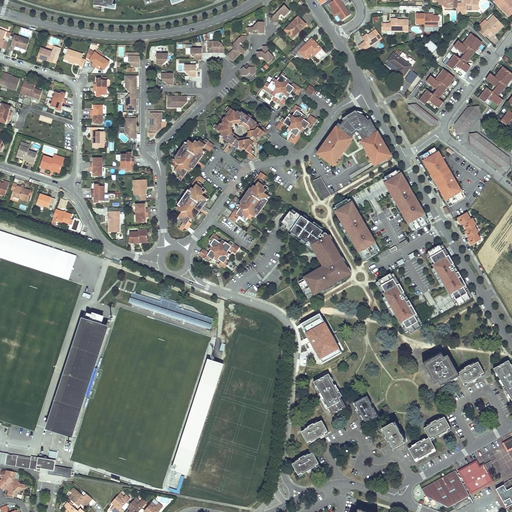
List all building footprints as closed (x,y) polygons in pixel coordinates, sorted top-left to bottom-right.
[(334,0),(329,4),(330,6),(331,8),(333,7),(337,14),(342,21),(350,15),(341,2),(342,1),(341,0),(334,0)] [(433,0),(433,1),(439,1),(444,1),(444,5),(443,7),(447,8),(457,8),(457,3),(457,0),(433,0)] [(466,11),(478,11),(478,0),(465,0),(466,3),(457,3),(457,8),(457,11),(460,11),(466,11)] [(511,0),(507,0),(506,1),(505,0),(494,0),(494,1),(509,17),(511,14),(511,0)] [(282,14),(284,17),(290,12),(284,6),(273,17),(273,23),(278,23),(279,17),(282,14)] [(438,16),(433,16),(425,16),(425,14),(416,14),(416,24),(424,24),(424,27),(433,27),(438,27),(438,16)] [(485,37),(488,35),(490,32),(494,35),(503,26),(493,16),(487,22),(488,23),(479,31),(485,37)] [(293,39),(300,33),(299,32),(306,25),(298,17),(285,31),(288,34),(293,39)] [(408,32),(409,20),(397,20),(397,19),(391,19),(391,24),(383,24),(382,31),(408,32)] [(253,34),(253,31),(258,31),(258,34),(264,34),(264,23),(259,23),(253,28),(247,28),(247,34),(253,34)] [(362,38),(365,42),(358,46),(362,52),(382,39),(376,30),(368,35),(367,34),(362,38)] [(471,34),(463,44),(468,49),(477,38),(471,34)] [(26,50),(30,41),(14,36),(10,49),(14,51),(15,47),(26,50)] [(244,56),(244,50),(239,45),(241,42),(247,42),(247,36),(242,36),(233,45),(233,50),(227,56),(230,59),(233,62),(239,56),(238,54),(240,52),(241,53),(244,56)] [(468,49),(474,53),(482,43),(477,38),(468,49)] [(303,56),(304,58),(305,59),(312,53),(318,59),(325,53),(312,39),(306,45),(303,41),(291,53),(295,56),(296,55),(299,52),(303,56)] [(225,47),(219,41),(213,42),(213,53),(219,53),(225,53),(225,47)] [(454,46),(464,54),(468,49),(463,44),(458,41),(454,46)] [(54,46),(52,52),(59,55),(61,49),(54,46)] [(257,58),(262,58),(268,63),(274,58),(268,52),(269,46),(262,46),(262,52),(260,52),(257,52),(257,58)] [(52,52),(41,48),(37,58),(53,63),(54,59),(57,61),(59,55),(52,52)] [(190,54),(196,60),(202,60),(202,57),(202,48),(186,48),(186,54),(190,54)] [(95,53),(89,49),(86,58),(89,61),(95,53)] [(460,59),(466,64),(474,53),(468,49),(464,54),(460,59)] [(83,55),(68,50),(65,60),(80,65),(79,66),(83,67),(85,60),(82,59),(83,55)] [(95,53),(89,61),(93,63),(92,66),(98,70),(100,68),(104,70),(109,62),(102,57),(104,55),(97,50),(95,53)] [(162,66),(168,60),(168,54),(156,54),(156,65),(162,66)] [(398,68),(397,70),(396,71),(404,76),(411,66),(394,54),(388,61),(398,68)] [(452,70),(456,65),(460,59),(455,55),(451,60),(447,66),(452,70)] [(128,62),(134,68),(140,68),(140,62),(140,56),(128,56),(128,62)] [(241,70),(241,71),(241,76),(247,76),(250,73),(252,76),(255,73),(255,61),(252,59),(249,62),(249,67),(247,70),(244,67),(241,70)] [(471,67),(466,64),(460,59),(456,65),(466,73),(468,71),(471,67)] [(191,64),(191,60),(180,60),(180,72),(184,72),(184,64),(191,64)] [(297,67),(292,62),(291,63),(304,75),(305,74),(299,68),(298,69),(296,67),(297,67)] [(184,65),(184,71),(190,77),(195,77),(196,77),(196,65),(184,65)] [(495,77),(501,82),(509,71),(503,67),(495,77)] [(403,80),(410,85),(418,75),(412,70),(403,80)] [(441,84),(449,74),(444,70),(436,80),(441,84)] [(501,82),(506,86),(511,78),(511,73),(509,71),(501,82)] [(283,72),(277,81),(275,84),(272,81),(270,84),(267,82),(262,89),(266,91),(268,88),(274,92),(277,94),(275,97),(277,99),(275,102),(279,104),(281,101),(284,103),(286,100),(283,98),(285,95),(287,92),(290,94),(292,91),(298,96),(302,89),(293,83),(291,86),(288,84),(285,82),(287,79),(284,77),(286,74),(283,72)] [(0,84),(16,90),(20,79),(12,77),(6,75),(7,74),(3,73),(0,82),(0,84)] [(162,74),(162,79),(167,85),(171,85),(173,85),(173,74),(162,74)] [(441,84),(446,88),(455,78),(449,74),(441,84)] [(497,87),(501,82),(495,77),(490,74),(487,78),(486,79),(497,87)] [(130,93),(125,99),(125,110),(137,110),(137,76),(125,76),(125,88),(130,93)] [(426,82),(437,90),(441,84),(436,80),(431,76),(427,81),(426,82)] [(94,92),(97,92),(97,97),(101,97),(101,95),(106,95),(107,81),(101,80),(101,79),(97,79),(97,84),(94,84),(94,92)] [(35,86),(28,83),(29,81),(25,80),(20,93),(39,99),(42,92),(34,89),(35,86)] [(506,86),(501,82),(497,87),(493,92),(498,96),(506,86)] [(438,99),(446,88),(441,84),(437,90),(433,94),(438,99)] [(316,89),(313,87),(310,85),(305,91),(312,95),(316,89)] [(484,102),(488,97),(493,92),(490,90),(487,88),(479,98),(484,102)] [(425,105),(429,100),(433,94),(427,90),(419,101),(422,103),(425,105)] [(62,106),(64,107),(66,100),(64,99),(66,94),(62,93),(61,95),(56,92),(51,107),(56,109),(56,110),(60,111),(62,106)] [(503,100),(498,96),(493,92),(488,97),(499,105),(500,104),(503,100)] [(443,103),(438,99),(433,94),(429,100),(439,108),(441,106),(443,103)] [(181,108),(187,102),(187,96),(167,96),(167,108),(181,108)] [(497,106),(489,100),(488,102),(496,108),(497,106)] [(7,119),(10,120),(12,112),(10,111),(11,107),(2,104),(0,111),(0,122),(6,124),(7,119)] [(289,140),(292,143),(295,145),(301,136),(298,134),(300,131),(302,128),(305,130),(307,127),(310,129),(317,120),(311,115),(306,121),(303,119),(301,118),(303,115),(300,112),(302,109),(295,105),(291,111),(294,113),(292,116),(290,119),(287,117),(285,120),(282,118),(276,127),(282,131),(286,126),(289,128),(292,129),(290,132),(293,134),(289,140)] [(90,118),(93,118),(93,123),(102,123),(102,106),(93,106),(93,111),(90,111),(90,118)] [(229,117),(227,120),(233,124),(235,121),(241,121),(243,123),(242,125),(245,127),(246,125),(249,127),(250,132),(248,135),(254,139),(256,136),(259,138),(261,135),(264,137),(267,132),(268,131),(262,127),(260,130),(257,128),(254,126),(256,123),(241,112),(239,115),(236,113),(227,107),(225,110),(228,112),(226,115),(229,117)] [(507,125),(510,120),(511,118),(511,112),(509,111),(505,116),(501,121),(507,125)] [(322,156),(330,162),(328,163),(329,164),(333,166),(342,155),(341,154),(354,135),(355,133),(358,135),(368,150),(365,151),(374,166),(379,163),(378,162),(386,158),(386,159),(391,156),(382,140),(380,142),(377,137),(379,135),(370,119),(367,121),(366,120),(366,119),(365,118),(364,117),(363,116),(361,115),(360,115),(359,115),(358,114),(356,114),(355,112),(345,117),(347,120),(342,122),(340,126),(338,124),(335,128),(338,130),(335,134),(337,135),(334,139),(332,138),(329,142),(327,140),(316,155),(321,158),(322,156)] [(345,117),(355,112),(354,112),(350,112),(349,113),(344,116),(343,117),(342,118),(341,120),(338,124),(340,126),(342,122),(347,120),(345,117)] [(358,112),(355,112),(356,114),(358,114),(359,115),(360,115),(361,115),(363,116),(364,117),(365,118),(366,119),(366,120),(367,121),(370,119),(369,118),(366,115),(362,113),(358,112)] [(150,133),(156,133),(162,128),(165,128),(166,122),(162,122),(162,113),(150,113),(150,119),(150,125),(150,130),(150,133)] [(136,118),(131,118),(125,118),(125,133),(130,138),(136,138),(136,118)] [(227,120),(224,118),(222,121),(225,123),(223,126),(220,124),(218,127),(215,125),(213,128),(222,134),(225,136),(223,139),(238,150),(240,147),(243,149),(246,151),(244,154),(253,160),(255,157),(252,155),(254,152),(251,150),(253,147),(250,145),(252,142),(255,144),(257,141),(254,139),(248,135),(246,138),(242,139),(242,141),(239,142),(236,139),(238,137),(234,135),(233,137),(230,135),(229,132),(232,132),(231,128),(233,124),(227,120)] [(332,138),(334,139),(337,135),(335,134),(338,130),(335,128),(327,140),(329,142),(332,138)] [(90,138),(93,138),(93,142),(93,148),(104,148),(104,132),(90,132),(90,138)] [(357,137),(365,151),(368,150),(358,135),(355,133),(354,135),(357,137)] [(200,140),(198,143),(195,141),(192,139),(190,142),(188,145),(185,143),(174,158),(177,160),(175,163),(173,166),(176,168),(179,171),(177,174),(180,176),(178,178),(181,181),(188,171),(190,168),(193,170),(198,163),(203,156),(200,153),(202,151),(204,148),(210,152),(215,146),(206,139),(203,142),(200,140)] [(34,163),(37,154),(29,151),(29,149),(20,146),(17,156),(26,159),(25,160),(25,161),(34,163)] [(441,160),(434,148),(421,155),(428,166),(426,167),(431,175),(432,174),(435,178),(431,180),(437,190),(439,189),(441,193),(443,192),(451,206),(464,198),(456,185),(457,185),(452,176),(451,177),(449,172),(450,171),(442,159),(441,160)] [(131,166),(132,166),(134,166),(134,158),(131,158),(131,153),(127,153),(127,154),(121,154),(121,169),(127,170),(127,171),(131,171),(131,166)] [(328,163),(330,162),(322,156),(321,158),(320,159),(329,165),(329,164),(328,163)] [(63,162),(53,158),(53,159),(44,157),(40,167),(50,170),(51,168),(60,171),(63,162)] [(92,163),(90,163),(90,171),(93,171),(93,176),(102,176),(102,158),(93,159),(92,163)] [(385,184),(406,221),(409,219),(416,231),(427,224),(420,212),(423,211),(418,202),(415,203),(408,190),(410,189),(402,174),(399,175),(396,170),(384,177),(387,182),(385,184)] [(262,179),(258,176),(254,182),(257,184),(255,187),(253,190),(250,188),(245,194),(242,199),(239,203),(242,205),(240,208),(238,211),(235,209),(229,218),(235,222),(239,216),(242,218),(244,215),(247,218),(250,219),(252,217),(254,214),(257,216),(268,201),(265,198),(267,196),(269,193),(266,190),(265,189),(263,188),(265,186),(262,183),(267,177),(265,175),(262,179)] [(200,186),(205,180),(198,176),(192,185),(195,187),(193,189),(191,192),(188,190),(177,206),(180,208),(178,211),(181,213),(179,216),(182,218),(180,221),(183,223),(179,229),(182,231),(184,228),(187,230),(191,224),(188,222),(190,219),(193,216),(195,218),(206,203),(203,201),(205,198),(207,195),(204,193),(201,191),(203,188),(200,186)] [(331,195),(320,177),(313,181),(324,199),(331,195)] [(138,195),(138,201),(145,200),(145,190),(145,188),(147,188),(146,184),(146,180),(133,181),(134,196),(138,195)] [(9,184),(3,182),(2,185),(0,184),(0,193),(5,195),(9,184)] [(13,184),(11,190),(14,191),(13,196),(27,201),(30,191),(25,189),(17,187),(17,185),(13,184)] [(92,198),(95,198),(94,204),(99,204),(99,202),(104,202),(105,187),(99,187),(99,185),(95,185),(95,190),(92,190),(92,198)] [(415,196),(410,189),(408,190),(415,203),(418,202),(415,196)] [(52,209),(55,199),(40,194),(36,204),(52,209)] [(338,211),(336,212),(344,227),(347,226),(354,239),(352,240),(357,249),(360,248),(364,254),(367,259),(378,253),(371,241),(374,240),(352,203),(350,204),(347,199),(335,206),(336,207),(338,211)] [(146,210),(145,205),(136,205),(137,223),(146,223),(146,218),(149,217),(148,210),(146,210)] [(57,218),(56,221),(69,225),(72,215),(56,210),(54,217),(57,218)] [(323,267),(303,279),(304,281),(299,284),(306,296),(307,295),(311,293),(312,296),(340,280),(339,276),(340,276),(342,279),(348,275),(347,273),(349,272),(327,235),(326,234),(325,233),(324,233),(323,234),(322,235),(321,234),(323,231),(296,213),(295,215),(290,211),(282,223),(287,226),(285,228),(308,244),(310,243),(315,252),(318,250),(327,265),(323,267)] [(430,223),(423,211),(420,212),(427,224),(430,223)] [(109,232),(119,232),(119,212),(109,212),(109,215),(108,215),(108,221),(109,221),(109,223),(109,232)] [(467,212),(457,218),(461,224),(462,224),(466,230),(465,231),(469,238),(467,239),(471,245),(481,240),(477,233),(478,232),(474,226),(476,225),(472,218),(470,219),(467,212)] [(416,231),(409,219),(406,221),(413,232),(416,231)] [(347,226),(344,227),(352,240),(354,239),(347,226)] [(138,232),(129,233),(130,244),(139,243),(139,241),(147,241),(147,230),(142,230),(138,230),(138,232)] [(64,253),(0,231),(0,258),(56,276),(64,253)] [(225,269),(227,266),(229,263),(226,260),(228,257),(225,255),(227,253),(229,250),(235,254),(239,248),(238,247),(235,244),(233,243),(230,241),(228,244),(225,242),(223,245),(220,243),(217,241),(219,238),(213,234),(209,240),(212,242),(210,245),(213,247),(211,250),(209,253),(203,249),(200,253),(199,255),(208,261),(210,258),(213,260),(215,258),(218,260),(221,261),(218,264),(221,266),(225,269)] [(380,251),(374,240),(371,241),(378,253),(380,251)] [(458,278),(451,265),(454,264),(445,249),(442,250),(439,245),(427,252),(430,257),(428,258),(449,295),(452,293),(459,305),(470,299),(464,287),(466,286),(461,276),(458,278)] [(318,250),(315,252),(323,267),(327,265),(318,250)] [(457,270),(454,264),(451,265),(458,278),(461,276),(457,270)] [(417,314),(396,277),(393,279),(390,274),(378,280),(381,285),(379,287),(387,302),(390,300),(397,313),(394,314),(400,324),(402,322),(408,333),(409,334),(420,328),(414,316),(417,314)] [(473,297),(466,286),(464,287),(470,299),(473,297)] [(160,302),(133,293),(130,303),(210,329),(214,319),(179,308),(180,304),(161,298),(160,302)] [(459,305),(452,293),(449,295),(456,307),(459,305)] [(397,313),(390,300),(387,302),(394,314),(397,313)] [(92,314),(90,320),(54,428),(74,434),(85,400),(108,330),(99,327),(100,324),(102,318),(101,316),(99,315),(98,314),(96,314),(93,314),(92,314)] [(417,314),(414,316),(420,328),(423,326),(417,314)] [(326,331),(327,332),(331,330),(326,321),(328,320),(326,316),(317,321),(316,319),(312,322),(317,331),(315,331),(317,336),(323,333),(321,328),(324,327),(326,331)] [(54,428),(90,320),(82,318),(71,351),(45,429),(73,438),(74,434),(54,428)] [(408,333),(402,322),(400,324),(405,334),(408,333)] [(431,360),(423,364),(428,372),(430,371),(432,375),(434,378),(431,379),(434,384),(438,382),(440,385),(444,383),(444,384),(447,382),(451,380),(451,379),(458,375),(457,373),(454,367),(452,368),(450,365),(448,361),(450,360),(447,355),(443,357),(442,354),(438,356),(437,356),(430,359),(431,360)] [(174,471),(182,473),(187,475),(223,365),(209,360),(174,471)] [(493,369),(494,371),(495,373),(497,372),(499,375),(498,376),(500,380),(504,387),(503,388),(505,392),(506,391),(507,395),(508,394),(510,398),(511,401),(511,369),(511,368),(510,369),(508,366),(510,365),(508,361),(493,369)] [(474,380),(484,374),(478,362),(474,364),(470,366),(469,365),(464,368),(465,369),(461,371),(457,373),(458,375),(459,377),(464,385),(474,380)] [(318,389),(319,391),(320,393),(324,400),(323,401),(325,405),(326,405),(328,408),(330,411),(332,415),(346,407),(342,400),(341,401),(339,398),(340,397),(342,396),(340,392),(338,393),(334,386),(332,382),(330,383),(329,379),(331,378),(328,374),(314,382),(316,386),(317,385),(320,389),(319,389),(318,389)] [(356,406),(357,409),(358,411),(357,412),(358,414),(360,416),(361,416),(363,420),(365,423),(377,417),(366,396),(354,403),(356,406)] [(427,426),(425,427),(423,428),(429,438),(430,441),(440,435),(451,429),(444,417),(440,419),(436,421),(436,420),(431,423),(431,424),(427,426)] [(309,428),(307,429),(305,430),(301,432),(307,444),(320,437),(328,432),(322,421),(318,423),(314,425),(313,424),(308,426),(309,428)] [(385,437),(386,440),(386,441),(387,442),(389,441),(391,446),(393,449),(405,443),(394,422),(382,429),(384,432),(386,436),(385,437)] [(435,450),(430,441),(429,438),(425,440),(421,442),(420,441),(415,443),(416,445),(412,447),(408,449),(415,461),(425,456),(435,450)] [(300,460),(298,461),(296,462),(292,464),(299,476),(307,471),(311,469),(319,465),(312,453),(309,455),(305,457),(304,456),(299,458),(300,460)] [(38,461),(17,458),(18,456),(13,456),(7,455),(6,465),(36,470),(36,471),(40,472),(41,469),(47,470),(48,470),(54,471),(55,466),(55,461),(39,458),(38,461)] [(460,472),(469,489),(472,493),(488,484),(492,482),(483,466),(479,468),(476,463),(460,472)] [(72,469),(55,466),(54,471),(48,470),(48,474),(71,478),(71,476),(72,472),(72,469)] [(15,479),(15,478),(15,475),(15,472),(6,470),(5,475),(5,477),(3,477),(2,480),(0,479),(0,487),(1,488),(7,481),(11,482),(12,486),(16,487),(19,482),(15,479)] [(466,491),(469,489),(460,472),(457,474),(455,471),(447,476),(448,477),(442,480),(441,479),(422,490),(425,497),(427,496),(429,495),(429,494),(432,500),(433,499),(436,498),(436,497),(440,503),(444,501),(448,508),(455,504),(454,502),(457,500),(458,502),(464,499),(469,496),(466,491)] [(21,484),(19,482),(16,487),(12,486),(11,482),(7,481),(1,488),(3,490),(4,490),(6,488),(9,489),(8,491),(7,495),(16,497),(17,495),(18,494),(18,491),(26,489),(25,487),(24,487),(23,484),(21,484)] [(503,502),(506,500),(510,498),(511,502),(511,487),(506,491),(503,486),(496,490),(503,502)] [(82,503),(84,505),(88,500),(90,502),(92,499),(86,494),(83,497),(81,496),(82,495),(81,494),(74,488),(70,492),(72,494),(69,498),(79,507),(81,504),(82,503)] [(123,511),(124,511),(123,510),(121,509),(121,508),(122,506),(123,507),(130,499),(126,495),(124,497),(120,494),(111,503),(114,506),(116,507),(114,509),(116,511),(123,511)] [(470,497),(453,506),(456,511),(473,502),(470,497)] [(137,511),(139,510),(139,511),(142,508),(146,503),(142,499),(140,502),(136,498),(127,508),(130,510),(132,511),(131,511),(137,511)] [(84,511),(80,509),(79,510),(78,511),(77,511),(76,511),(75,510),(76,510),(72,506),(69,504),(67,502),(64,507),(66,509),(63,511),(84,511)] [(158,511),(163,507),(159,504),(156,506),(152,502),(145,511),(144,511),(158,511)]
